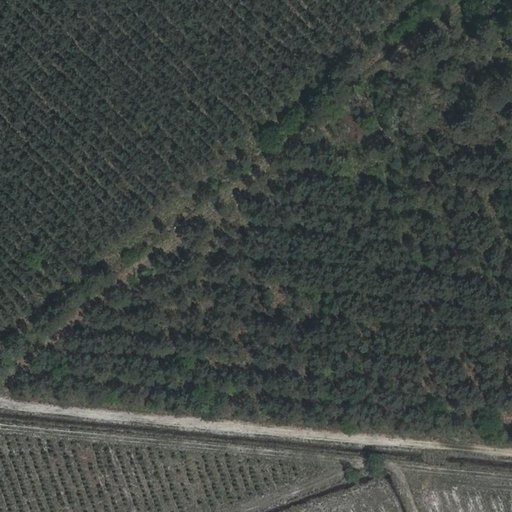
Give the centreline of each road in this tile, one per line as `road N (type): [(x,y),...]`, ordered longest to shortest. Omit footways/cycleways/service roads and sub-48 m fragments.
road 1 (track): [(511,478),(0,426)]
road 2 (track): [(511,453),(0,402)]
road 3 (track): [(469,0),(359,90)]
road 4 (track): [(229,511),(362,463)]
